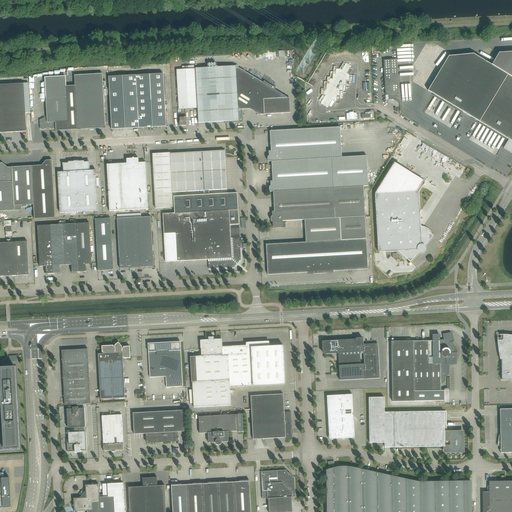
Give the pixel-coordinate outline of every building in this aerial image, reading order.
[(511,52),(499,53),(492,65),(473,54),(448,56),(428,91),(509,140),(504,148),(511,153),(511,52)] [(387,60),(384,60),(384,67),(385,90),(386,95),(388,95),(389,100),(393,100),(395,101),(399,103),(398,94),(399,94),(398,89),(397,59),(387,60)] [(235,66),(195,68),(198,118),(199,123),(228,121),(228,123),(243,122),(242,109),(250,109),(265,84),(235,66)] [(179,109),(197,108),(195,69),(177,70),(179,109)] [(78,130),(106,128),(102,74),(74,75),(75,86),(69,86),(72,130),(78,130)] [(112,130),(166,127),(163,74),(109,77),(112,130)] [(47,128),(49,128),(52,129),(55,128),(56,131),(72,130),(69,86),(66,86),(66,76),(45,77),(47,116),(40,120),(40,129),(43,130),(47,128)] [(265,84),(250,109),(259,114),(264,114),(290,113),(289,98),(287,98),(275,90),(276,88),(264,81),(263,83),(265,84)] [(0,133),(27,132),(24,83),(0,84),(0,133)] [(269,161),(271,161),(342,157),(340,127),(270,131),(271,151),(268,151),(269,156),(268,156),(267,159),(268,161),(269,161)] [(224,151),(198,152),(200,191),(203,191),(204,191),(204,195),(209,195),(209,190),(227,189),(224,151)] [(198,152),(171,154),(173,192),(200,191),(198,152)] [(170,153),(152,154),(155,208),(173,207),(172,192),(173,192),(171,154),(170,154),(170,153)] [(270,192),(271,192),(273,191),(363,186),(368,186),(367,156),(342,157),(271,161),(273,181),(270,181),(270,186),(269,186),(269,189),(270,192)] [(127,164),(127,168),(139,168),(139,163),(138,158),(134,158),(133,157),(132,159),(126,159),(127,164)] [(42,165),(31,166),(33,205),(34,219),(55,218),(52,160),(46,160),(42,165)] [(84,162),(84,161),(78,161),(78,163),(76,163),(80,211),(98,210),(96,170),(90,170),(89,162),(84,162)] [(74,163),(74,162),(68,162),(68,163),(63,164),(63,172),(58,172),(60,212),(80,211),(76,163),(74,163)] [(394,162),(375,194),(378,251),(397,250),(410,262),(419,252),(420,252),(422,253),(423,252),(424,251),(425,250),(425,249),(425,247),(424,246),(433,236),(420,225),(418,191),(425,181),(394,162)] [(0,163),(0,211),(15,210),(14,206),(33,205),(31,166),(7,167),(2,163),(0,163)] [(127,168),(127,164),(107,165),(107,170),(109,211),(128,210),(145,209),(148,209),(146,168),(146,163),(139,163),(139,168),(127,168)] [(283,221),(340,218),(365,217),(363,186),(273,191),(274,211),(272,211),(272,216),(271,216),(271,219),(271,222),(272,222),(273,227),(283,226),(283,221)] [(175,213),(163,214),(164,234),(166,262),(177,261),(208,260),(208,269),(232,267),(232,266),(234,266),(236,264),(237,264),(238,262),(239,260),(239,258),(241,258),(240,236),(239,224),(238,209),(237,193),(228,194),(209,195),(204,195),(179,197),(174,197),(175,213)] [(134,268),(153,267),(151,217),(117,219),(120,268),(130,268),(130,267),(134,267),(134,268)] [(333,273),(333,271),(368,269),(365,217),(340,218),(341,240),(266,245),(268,275),(308,273),(308,274),(333,273)] [(110,219),(95,219),(98,271),(113,270),(112,240),(110,219)] [(79,272),(85,272),(86,271),(86,264),(92,264),(89,223),(76,224),(79,272)] [(53,274),(59,273),(60,272),(60,266),(66,265),(63,224),(51,225),(53,274)] [(79,272),(76,224),(63,224),(66,265),(71,265),(72,271),(73,273),(79,272)] [(53,274),(51,225),(37,226),(40,267),(45,266),(46,273),(47,274),(53,274)] [(14,276),(29,275),(29,270),(27,241),(12,242),(14,276)] [(0,276),(14,276),(12,242),(0,242),(0,276)] [(453,341),(451,333),(443,334),(444,339),(440,340),(440,336),(432,337),(432,341),(413,341),(391,341),(392,402),(444,401),(444,391),(441,391),(441,384),(442,384),(443,383),(444,383),(444,382),(445,381),(445,380),(445,377),(446,377),(447,377),(447,376),(448,376),(448,375),(449,374),(449,373),(449,364),(456,364),(456,353),(455,350),(454,348),(453,346),(452,345),(451,341),(453,341)] [(500,360),(501,360),(511,359),(511,335),(509,335),(506,335),(503,335),(503,336),(503,337),(502,337),(502,338),(502,339),(503,339),(503,340),(498,340),(498,341),(498,343),(498,346),(498,349),(499,352),(499,354),(500,357),(500,360)] [(201,356),(190,357),(192,382),(194,407),(231,405),(230,393),(230,390),(230,387),(285,384),(283,346),(246,348),(246,346),(222,347),(222,340),(214,340),(214,337),(208,337),(208,340),(201,341),(201,350),(201,356)] [(363,344),(363,339),(323,341),(324,354),(338,353),(340,380),(380,378),(378,344),(363,344)] [(122,347),(118,342),(115,345),(115,347),(113,347),(113,346),(102,346),(102,352),(103,352),(103,354),(98,354),(101,399),(125,398),(123,357),(124,357),(124,358),(130,358),(130,346),(123,347),(123,348),(122,348),(122,347)] [(180,342),(148,343),(148,345),(148,350),(150,378),(166,377),(166,387),(183,386),(181,348),(180,343),(180,342)] [(64,354),(62,354),(63,369),(89,367),(88,354),(88,349),(66,350),(66,352),(64,354)] [(511,359),(501,360),(502,380),(511,379),(511,359)] [(0,451),(21,450),(17,366),(0,366),(0,451)] [(89,367),(63,369),(64,387),(90,385),(89,367)] [(90,385),(64,387),(65,405),(70,405),(74,405),(79,404),(91,404),(90,385)] [(284,413),(283,394),(251,396),(253,440),(285,438),(285,439),(291,438),(291,433),(290,434),(290,430),(291,428),(290,413),(284,413)] [(338,410),(353,409),(352,395),(345,395),(345,402),(337,403),(338,410)] [(384,412),(384,397),(369,398),(369,443),(384,443),(385,448),(445,447),(445,450),(446,452),(460,451),(462,450),(462,434),(460,432),(445,432),(444,411),(394,412),(384,412)] [(73,409),(67,409),(68,421),(68,428),(70,428),(72,428),(72,430),(81,430),(85,430),(85,427),(84,408),(83,408),(83,404),(79,404),(74,405),(74,407),(73,407),(73,409)] [(511,430),(511,408),(500,409),(500,410),(505,410),(505,415),(502,415),(500,431),(511,430)] [(338,417),(353,416),(353,409),(338,410),(338,417)] [(178,441),(177,432),(184,432),(183,410),(133,413),(134,434),(146,434),(147,443),(178,441)] [(204,416),(198,417),(199,433),(208,433),(208,443),(215,443),(216,443),(216,444),(216,445),(217,445),(218,445),(219,445),(220,445),(221,444),(222,443),(222,442),(229,442),(228,432),(236,431),(236,415),(236,414),(208,416),(207,413),(204,413),(204,416)] [(114,452),(116,451),(124,450),(122,415),(102,416),(104,451),(112,451),(112,452),(114,452)] [(339,424),(354,423),(353,416),(338,417),(339,424)] [(339,431),(347,431),(354,431),(354,423),(339,424),(339,431)] [(70,440),(67,440),(67,452),(74,451),(75,451),(75,453),(81,452),(81,450),(82,450),(82,451),(86,451),(86,446),(85,432),(81,432),(81,430),(72,430),(72,432),(70,432),(70,440)] [(501,453),(511,452),(511,430),(500,431),(497,446),(506,447),(506,452),(501,452),(501,453)] [(329,439),(347,438),(347,431),(339,431),(329,432),(329,439)] [(346,511),(346,467),(344,467),(342,467),(340,467),(338,467),(337,467),(335,468),(333,468),(331,469),(330,469),(328,470),(326,471),(326,511),(346,511)] [(362,511),(363,470),(352,468),(351,467),(349,467),(347,467),(346,467),(346,511),(362,511)] [(292,511),(292,498),(293,498),(292,495),(295,494),(294,478),(285,470),(261,472),(262,499),(267,498),(267,500),(268,500),(269,511),(292,511)] [(382,511),(382,474),(363,470),(362,511),(382,511)] [(398,511),(398,478),(382,474),(382,511),(398,511)] [(158,486),(157,477),(143,478),(143,487),(128,487),(129,511),(166,511),(165,485),(158,486)] [(0,508),(11,507),(10,478),(0,478),(0,508)] [(413,481),(398,478),(398,511),(419,511),(419,482),(417,482),(413,481)] [(248,480),(242,481),(242,480),(241,480),(241,481),(239,481),(239,482),(234,482),(235,511),(251,511),(250,487),(249,480),(248,480)] [(226,482),(226,481),(226,482),(219,482),(218,482),(219,511),(235,511),(234,482),(228,482),(228,481),(226,482)] [(419,482),(419,511),(471,511),(471,481),(419,482)] [(217,482),(210,482),(208,483),(208,484),(202,484),(203,511),(219,511),(218,482),(217,482)] [(482,511),(511,511),(511,482),(492,483),(492,485),(491,485),(491,492),(483,492),(482,511)] [(74,504),(72,506),(74,506),(74,511),(87,511),(124,511),(123,483),(108,484),(108,497),(103,497),(100,497),(99,484),(93,485),(93,483),(91,485),(86,485),(86,491),(79,498),(74,498),(74,504)] [(201,483),(195,483),(194,483),(192,483),(193,484),(187,485),(188,511),(203,511),(202,484),(202,483),(201,483)] [(179,484),(172,484),(172,485),(171,485),(171,491),(172,511),(188,511),(187,485),(181,485),(181,484),(179,484)]
